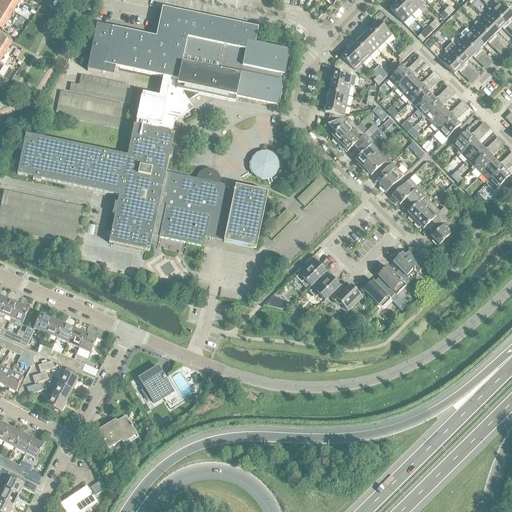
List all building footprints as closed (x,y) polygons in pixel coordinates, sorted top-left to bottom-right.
[(0,0),(0,3),(13,12),(19,2),(15,0),(0,0)] [(408,0),(399,0),(397,2),(411,16),(418,9),(408,0)] [(425,2),(423,0),(408,0),(418,9),(425,2)] [(403,24),(411,16),(397,2),(389,10),(403,24)] [(13,12),(0,3),(0,16),(8,21),(13,12)] [(490,7),(489,9),(505,25),(511,17),(499,3),(492,9),(490,7)] [(177,12),(162,8),(156,38),(108,28),(96,25),(87,71),(102,74),(113,76),(115,67),(177,81),(175,90),(163,98),(142,93),(138,114),(174,121),(193,109),(188,101),(198,95),(235,102),(236,98),(278,107),(289,51),(255,44),(258,29),(191,15),(191,16),(177,13),(177,12)] [(490,12),(484,18),(497,32),(505,25),(489,9),(488,10),(490,12)] [(476,22),(474,23),(490,39),(497,32),(484,18),(478,24),(476,22)] [(370,29),(384,43),(391,35),(378,22),(370,29)] [(469,32),(483,46),(490,39),(474,23),(473,24),(475,26),(469,32)] [(511,31),(507,27),(503,30),(508,35),(511,31)] [(376,50),(384,43),(370,29),(363,36),(376,50)] [(467,29),(459,36),(460,37),(476,53),(483,46),(469,32),(467,29)] [(0,49),(6,53),(12,44),(0,36),(0,49)] [(363,36),(355,43),(369,57),(376,50),(363,36)] [(461,41),(455,47),(468,60),(476,53),(460,37),(459,39),(461,41)] [(497,46),(500,42),(496,38),(492,41),(497,46)] [(497,46),(492,41),(489,45),(493,49),(497,46)] [(348,51),(362,64),(369,57),(355,43),(348,51)] [(451,43),(444,50),(445,52),(461,68),(468,60),(455,47),(451,43)] [(402,62),(413,51),(408,46),(397,57),(402,62)] [(354,72),(362,64),(348,51),(335,64),(350,72),(353,70),(354,72)] [(446,55),(440,61),(453,75),(461,68),(445,52),(444,53),(446,55)] [(478,55),(482,60),(486,57),(481,52),(478,55)] [(482,60),(478,55),(474,59),(479,64),(482,60)] [(335,64),(331,82),(350,87),(352,76),(350,76),(350,72),(335,64)] [(416,68),(412,64),(408,69),(411,72),(416,68)] [(463,70),(468,74),(471,71),(467,66),(463,70)] [(402,67),(388,81),(394,87),(392,89),(393,90),(409,75),(402,67)] [(416,68),(411,72),(415,76),(419,71),(416,68)] [(463,70),(460,73),(464,78),(468,74),(463,70)] [(397,89),(402,95),(416,82),(409,75),(393,90),(395,92),(397,89)] [(430,82),(427,79),(422,83),(426,87),(430,82)] [(350,87),(331,82),(329,92),(348,96),(350,87)] [(407,105),(423,89),(416,82),(402,95),(408,101),(406,103),(407,105)] [(430,82),(426,87),(429,90),(434,86),(430,82)] [(411,104),(417,110),(431,96),(423,89),(407,105),(409,106),(411,104)] [(329,92),(327,102),(345,107),(348,96),(329,92)] [(445,97),(441,93),(436,98),(440,101),(445,97)] [(422,119),(438,104),(431,96),(417,110),(423,116),(420,118),(422,119)] [(445,97),(440,101),(443,105),(448,100),(445,97)] [(345,107),(327,102),(324,113),(329,114),(327,125),(345,119),(346,118),(345,116),(343,116),(345,107)] [(445,111),(438,104),(422,119),(423,121),(425,119),(431,124),(445,111)] [(454,116),(459,111),(455,108),(451,112),(454,116)] [(435,132),(436,134),(452,118),(445,111),(431,124),(437,130),(435,132)] [(454,116),(458,119),(462,115),(459,111),(454,116)] [(383,112),(378,117),(382,122),(387,117),(383,112)] [(174,133),(172,133),(174,121),(138,114),(135,125),(133,125),(127,156),(25,135),(17,175),(33,178),(32,180),(34,181),(35,181),(40,182),(41,180),(119,196),(117,204),(115,203),(113,211),(112,215),(114,215),(109,243),(149,252),(152,235),(159,237),(159,238),(203,247),(205,238),(223,242),(256,249),(267,193),(235,186),(235,187),(220,184),(220,181),(219,178),(218,175),(216,173),(213,171),(210,170),(207,169),(204,170),(201,171),(199,173),(197,176),(196,179),(165,173),(168,158),(171,158),(172,152),(172,150),(170,150),(174,133)] [(332,140),(338,146),(356,127),(348,119),(348,120),(346,118),(345,119),(327,125),(335,133),(331,136),(333,139),(332,140)] [(452,118),(436,134),(437,135),(440,133),(446,139),(459,126),(452,118)] [(389,119),(383,125),(386,129),(393,123),(389,119)] [(355,144),(359,148),(378,129),(375,126),(372,127),(363,135),(356,127),(338,146),(343,151),(345,150),(347,152),(355,144)] [(356,164),(361,170),(380,151),(375,147),(377,145),(377,142),(375,141),(377,140),(381,135),(381,132),(378,129),(359,148),(363,152),(355,160),(357,163),(356,164)] [(480,133),(477,130),(472,134),(475,138),(480,133)] [(456,154),(457,155),(473,140),(466,132),(452,146),(458,152),(456,154)] [(480,133),(475,138),(479,141),(484,137),(480,133)] [(467,161),(480,147),(473,140),(457,155),(459,157),(461,155),(467,161)] [(494,148),(491,144),(486,149),(490,152),(494,148)] [(423,149),(427,153),(428,153),(432,149),(428,145),(423,149)] [(470,169),(472,170),(488,154),(480,147),(467,161),(472,167),(470,169)] [(494,148),(490,152),(493,156),(498,151),(494,148)] [(379,168),(382,172),(391,163),(380,151),(361,170),(367,175),(368,174),(370,176),(379,168)] [(414,155),(418,159),(423,155),(419,151),(414,155)] [(267,152),(261,152),(256,154),(252,158),(250,163),(250,168),(252,173),(252,174),(256,177),(261,180),(267,180),(272,177),(276,174),(278,169),(278,163),(276,158),(272,154),(267,152)] [(488,154),(472,170),(473,171),(475,169),(481,175),(495,162),(488,154)] [(501,163),(504,167),(509,162),(505,159),(501,163)] [(485,183),(486,184),(502,169),(495,162),(481,175),(487,181),(485,183)] [(385,194),(404,176),(391,163),(382,172),(386,176),(378,184),(381,186),(379,188),(385,194)] [(493,192),(495,190),(509,176),(502,169),(486,184),(493,192)] [(320,177),(297,200),(304,207),(327,184),(320,177)] [(407,197),(411,201),(420,193),(408,180),(390,199),(395,204),(397,203),(399,205),(407,197)] [(420,193),(411,201),(415,205),(407,213),(409,216),(408,217),(413,223),(432,205),(420,193)] [(431,221),(435,225),(444,217),(448,212),(444,208),(439,212),(432,205),(413,223),(419,228),(420,227),(423,229),(431,221)] [(287,209),(263,232),(271,239),(294,217),(287,209)] [(444,217),(435,225),(439,229),(431,237),(433,240),(432,241),(437,247),(456,229),(444,217)] [(392,263),(397,268),(407,279),(413,273),(416,275),(424,267),(409,251),(404,256),(401,254),(392,263)] [(310,287),(324,273),(316,264),(318,262),(313,257),(293,276),(300,282),(303,279),(310,287)] [(381,280),(395,294),(396,295),(410,281),(407,279),(397,268),(392,273),(387,268),(378,277),(381,280)] [(325,301),(329,297),(339,287),(330,278),(332,276),(327,271),(324,273),(310,287),(307,290),(312,296),(316,292),(325,301)] [(395,294),(381,280),(376,285),(373,282),(364,291),(381,309),(390,300),(390,299),(395,294)] [(341,285),(339,287),(329,297),(334,302),(336,300),(348,312),(362,298),(350,286),(346,290),(341,285)] [(265,308),(271,309),(278,302),(275,298),(265,308)] [(0,318),(0,319),(4,318),(4,316),(11,319),(17,304),(15,303),(15,302),(11,301),(11,302),(6,299),(0,312),(0,318)] [(11,319),(9,323),(14,325),(15,321),(22,324),(29,309),(28,309),(26,308),(26,307),(22,306),(17,304),(11,319)] [(33,329),(45,334),(52,319),(40,314),(33,329)] [(63,324),(52,319),(45,334),(56,339),(63,324)] [(56,339),(67,344),(74,329),(63,324),(56,339)] [(25,334),(20,345),(26,348),(33,331),(27,328),(25,334)] [(85,334),(74,329),(67,344),(79,349),(85,334)] [(6,331),(3,338),(20,345),(25,334),(18,331),(16,336),(6,331)] [(97,339),(85,334),(79,349),(90,354),(97,339)] [(10,352),(13,345),(2,340),(0,343),(0,347),(6,350),(10,352)] [(18,363),(21,358),(24,350),(13,345),(10,352),(20,356),(17,362),(18,363)] [(43,347),(40,354),(48,358),(51,351),(43,347)] [(21,358),(18,363),(30,368),(33,361),(32,361),(35,355),(24,350),(21,358)] [(54,352),(51,359),(59,362),(62,356),(54,352)] [(65,357),(63,364),(71,367),(74,361),(65,357)] [(38,366),(40,374),(45,373),(45,371),(53,368),(51,361),(38,366)] [(74,361),(71,367),(82,372),(85,366),(74,361)] [(0,369),(0,385),(5,387),(12,373),(5,369),(7,366),(3,364),(2,367),(0,369)] [(157,367),(139,379),(151,399),(170,387),(157,367)] [(66,368),(58,383),(57,383),(72,391),(78,380),(76,379),(78,375),(66,368)] [(23,378),(12,373),(5,387),(15,393),(23,378)] [(48,380),(45,373),(40,374),(32,377),(34,384),(48,380)] [(198,374),(194,377),(198,383),(202,381),(198,374)] [(66,402),(72,391),(57,383),(58,383),(53,381),(51,386),(55,388),(52,394),(66,402)] [(40,383),(26,388),(28,395),(42,390),(40,383)] [(60,413),(66,402),(52,394),(46,405),(60,413)] [(108,425),(97,431),(108,449),(121,441),(122,444),(137,435),(135,432),(125,417),(109,427),(108,425)] [(11,428),(0,422),(0,441),(4,443),(11,428)] [(4,443),(14,448),(22,434),(11,428),(4,443)] [(33,439),(22,434),(14,448),(26,454),(33,439)] [(44,445),(33,439),(26,454),(36,459),(44,445)] [(0,456),(0,464),(5,467),(8,460),(0,456)] [(8,460),(5,467),(17,473),(20,466),(8,460)] [(20,466),(17,473),(27,478),(30,471),(20,466)] [(11,473),(9,477),(4,488),(18,495),(24,484),(21,483),(23,479),(11,473)] [(91,488),(96,495),(106,489),(101,481),(91,488)] [(86,486),(60,504),(65,511),(79,511),(89,506),(90,507),(97,502),(86,486)] [(18,495),(4,488),(2,487),(0,491),(0,499),(13,506),(18,495)] [(9,511),(13,506),(0,499),(0,511),(9,511)]
